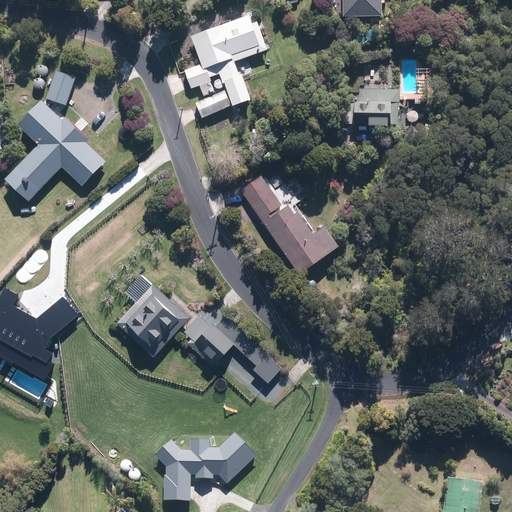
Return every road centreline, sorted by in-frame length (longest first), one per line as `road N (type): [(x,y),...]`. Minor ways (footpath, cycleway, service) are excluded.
road 1 (residential): [(0,5),(120,42),(146,63),(212,246),(296,338),(348,373)]
road 2 (residential): [(348,373),(393,382),(437,372),(511,308)]
road 3 (residential): [(348,373),(315,449),(274,511)]
